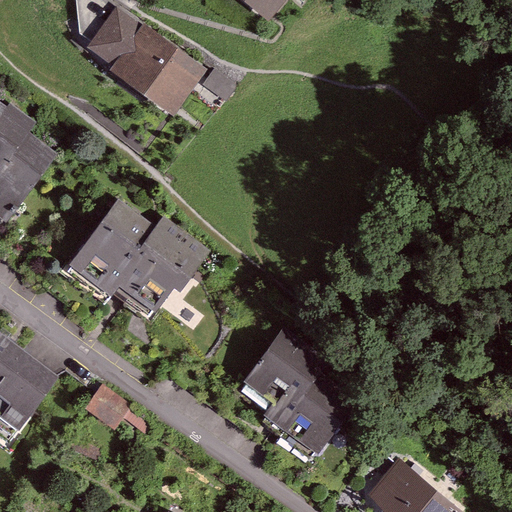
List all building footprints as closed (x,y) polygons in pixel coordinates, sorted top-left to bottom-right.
[(256,0),(268,10),(276,0),(256,0)] [(118,15),(96,46),(157,89),(153,94),(172,108),(198,73),(118,15)] [(0,104),(0,225),(54,153),(25,132),(32,122),(10,106),(7,110),(0,104)] [(120,202),(71,267),(110,296),(114,292),(153,321),(206,251),(164,220),(156,230),(120,202)] [(285,331),(242,388),(289,423),(278,438),(308,460),(353,400),(316,372),(324,360),(285,331)] [(0,429),(9,436),(54,376),(0,335),(0,429)] [(103,384),(86,407),(115,429),(132,406),(103,384)] [(133,406),(127,418),(146,426),(151,415),(133,406)] [(455,511),(399,467),(375,497),(393,511),(455,511)]
